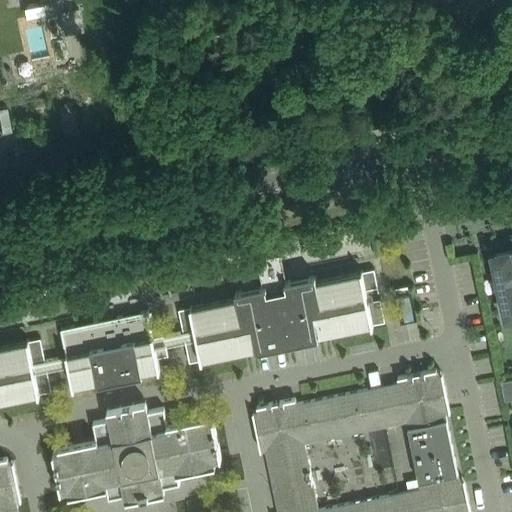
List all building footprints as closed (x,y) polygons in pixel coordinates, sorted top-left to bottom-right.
[(511,250),(494,254),(507,315),(511,313),(511,250)] [(378,286),(374,268),(362,270),(366,289),(378,286)] [(366,289),(362,270),(362,269),(360,270),(361,271),(316,281),(315,274),(284,280),(286,287),(267,291),(266,284),(235,291),(236,297),(192,306),(192,304),(190,305),(190,306),(195,328),(196,336),(201,358),(201,359),(203,359),(203,357),(257,346),(257,349),(318,336),(317,333),(371,322),(372,324),(373,324),(373,323),(368,300),(366,289)] [(380,298),(368,300),(373,323),(385,320),(380,298)] [(195,328),(190,306),(179,308),(183,331),(195,328)] [(158,355),(153,335),(148,309),(61,327),(73,386),(75,386),(75,384),(97,379),(98,382),(143,373),(142,370),(158,366),(159,368),(160,368),(158,355)] [(168,353),(164,333),(153,335),(158,355),(168,353)] [(201,358),(196,336),(185,338),(190,361),(201,358)] [(45,359),(40,337),(29,339),(33,362),(45,359)] [(35,369),(33,362),(29,339),(29,338),(27,339),(27,340),(0,346),(0,399),(38,391),(38,393),(40,393),(40,392),(35,369)] [(47,367),(35,369),(40,392),(51,389),(47,367)] [(397,375),(398,381),(421,487),(425,511),(471,511),(464,477),(459,478),(446,414),(445,411),(450,410),(442,371),(437,373),(436,367),(397,375)] [(304,441),(379,425),(371,386),(296,402),(295,397),(257,405),(257,410),(252,411),(260,450),(266,449),(278,511),(397,511),(393,492),(319,508),(304,441)] [(221,457),(214,421),(213,418),(206,420),(205,415),(168,423),(164,406),(148,410),(146,400),(107,408),(109,417),(93,421),(96,437),(58,445),(59,450),(53,452),(61,490),(67,489),(68,494),(106,486),(108,497),(125,494),(126,499),(165,491),(164,486),(180,482),(178,471),(215,464),(214,458),(221,457)] [(21,499),(19,485),(13,460),(8,461),(7,456),(0,457),(0,511),(18,511),(16,500),(21,499)]
